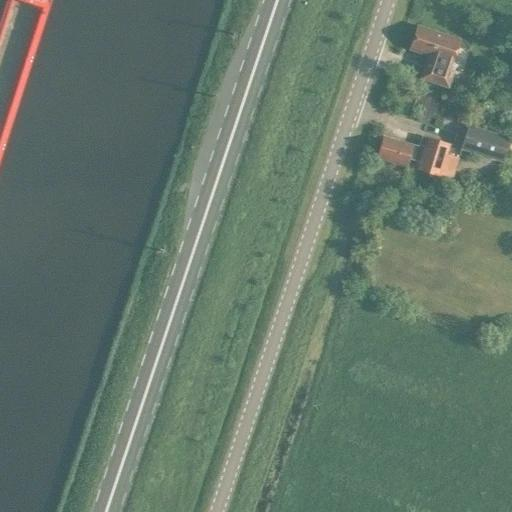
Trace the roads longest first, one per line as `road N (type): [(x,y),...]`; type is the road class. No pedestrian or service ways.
road 1 (primary): [(104,511),(278,0)]
road 2 (unclassified): [(215,511),(387,0)]
